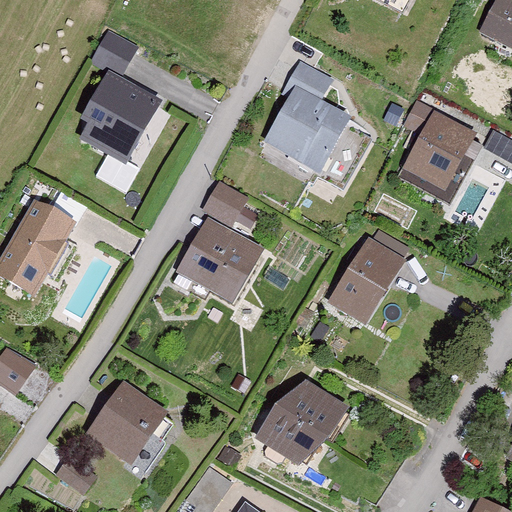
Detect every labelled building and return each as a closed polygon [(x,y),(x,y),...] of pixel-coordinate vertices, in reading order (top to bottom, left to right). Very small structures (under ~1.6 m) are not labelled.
[(511,7),(503,3),(487,31),(511,45),(511,7)] [(134,51),(112,40),(98,65),(121,77),(134,51)] [(332,84),(303,68),(289,94),(296,98),(319,110),(332,84)] [(155,109),(110,84),(88,124),(96,128),(87,143),(125,163),(155,109)] [(296,98),(272,144),(320,169),(344,123),(319,110),(296,98)] [(424,134),(436,107),(420,100),(408,126),(424,134)] [(470,142),(438,123),(410,170),(443,189),(470,142)] [(245,202),(222,188),(208,213),(232,226),(245,202)] [(249,233),(262,213),(252,207),(239,226),(249,233)] [(73,228),(36,208),(0,273),(0,279),(35,298),(73,228)] [(210,228),(185,274),(233,301),(259,255),(210,228)] [(400,265),(372,247),(336,304),(364,322),(400,265)] [(33,369),(10,354),(0,369),(0,382),(17,393),(33,369)] [(299,466),(338,414),(308,391),(269,444),(299,466)] [(163,418),(127,392),(96,437),(132,463),(163,418)] [(72,464),(61,477),(84,494),(94,481),(72,464)]
